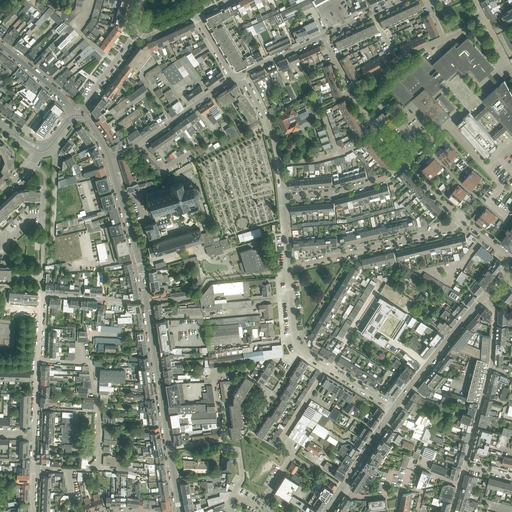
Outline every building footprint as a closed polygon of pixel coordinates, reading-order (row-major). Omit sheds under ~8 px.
[(27,1),(26,0),(22,0),(21,1),(25,6),(18,14),(21,17),(28,9),(32,5),(30,3),(27,1)] [(241,0),(241,1),(244,8),(245,10),(245,11),(249,9),(250,11),(252,10),(251,8),(249,5),(247,0),(241,0)] [(253,0),(247,0),(249,5),(251,8),(252,8),(256,6),(253,0)] [(260,0),(253,0),(256,6),(256,5),(258,9),(263,6),(262,4),(260,0)] [(310,0),(306,0),(299,4),(302,11),(313,6),(311,1),(310,0)] [(354,16),(359,14),(355,6),(353,7),(349,0),(348,0),(347,1),(348,3),(354,16)] [(355,0),(356,1),(353,3),(355,6),(359,14),(363,12),(357,0),(355,0)] [(357,0),(363,12),(369,9),(366,1),(363,2),(361,0),(357,0)] [(414,1),(413,2),(418,14),(418,13),(423,11),(421,7),(424,5),(421,0),(419,0),(414,2),(414,1)] [(241,1),(235,3),(241,16),(244,15),(243,15),(242,12),(245,10),(244,8),(241,1)] [(483,7),(486,12),(498,5),(495,1),(483,7)] [(118,8),(117,11),(125,13),(127,7),(108,2),(108,4),(112,5),(111,6),(118,8)] [(411,4),(408,5),(413,16),(418,14),(413,2),(410,3),(411,4)] [(235,3),(230,5),(230,6),(235,15),(238,14),(240,17),(241,16),(235,3)] [(303,12),(302,11),(299,4),(280,13),(284,21),(303,12)] [(7,21),(20,7),(18,5),(15,7),(13,10),(11,13),(5,19),(7,21)] [(405,5),(403,6),(408,18),(413,16),(408,5),(406,6),(405,5)] [(498,5),(486,12),(488,16),(500,10),(499,8),(501,7),(499,5),(498,5)] [(250,63),(250,64),(256,61),(251,50),(249,46),(244,34),(242,30),(240,26),(235,15),(230,6),(224,9),(225,10),(222,12),(221,10),(206,17),(207,20),(205,21),(211,32),(217,41),(218,40),(220,44),(219,45),(223,53),(225,52),(227,55),(226,56),(230,64),(232,63),(236,71),(247,66),(246,64),(250,63)] [(402,8),(398,10),(403,20),(408,18),(403,6),(402,7),(402,8)] [(43,15),(28,30),(31,34),(34,32),(50,16),(54,12),(50,7),(43,15)] [(511,7),(508,10),(508,11),(505,13),(502,15),(499,18),(502,25),(511,20),(511,7)] [(38,20),(43,14),(37,9),(32,15),(38,20)] [(66,16),(69,14),(69,13),(68,12),(68,11),(61,10),(61,11),(60,16),(59,18),(61,20),(62,20),(64,18),(66,16)] [(394,10),(393,11),(399,23),(399,22),(403,20),(398,10),(395,11),(394,10)] [(500,10),(488,16),(491,22),(497,17),(496,15),(501,12),(502,12),(501,10),(500,10)] [(391,13),(389,14),(394,25),(399,23),(393,11),(391,12),(391,13)] [(280,13),(274,15),(275,19),(278,25),(284,22),(284,21),(280,13)] [(386,14),(383,16),(389,27),(394,25),(389,14),(386,15),(386,14)] [(421,17),(424,22),(432,19),(429,14),(425,16),(421,17)] [(30,15),(25,20),(29,24),(34,19),(30,15)] [(113,16),(111,22),(122,25),(123,19),(113,16)] [(389,27),(383,16),(382,16),(383,17),(379,19),(384,29),(388,27),(389,27)] [(20,18),(14,25),(16,27),(22,20),(20,18)] [(69,23),(64,18),(62,20),(61,20),(57,24),(54,27),(60,34),(70,24),(69,23)] [(98,19),(98,22),(114,26),(120,30),(122,25),(111,22),(101,19),(98,19)] [(434,24),(432,19),(424,22),(426,27),(434,24)] [(91,20),(87,25),(92,28),(95,23),(91,20)] [(262,21),(253,25),(257,34),(258,37),(261,36),(265,35),(268,33),(262,21)] [(315,21),(303,26),(304,26),(305,30),(306,29),(309,37),(312,35),(315,34),(320,32),(316,24),(315,21)] [(366,25),(364,26),(369,37),(374,34),(373,34),(378,32),(373,21),(369,23),(369,22),(366,24),(366,25)] [(121,31),(120,30),(114,26),(98,22),(97,22),(95,25),(106,29),(110,32),(117,37),(121,31)] [(194,22),(188,25),(191,32),(193,36),(199,33),(197,29),(194,22)] [(426,27),(428,32),(436,29),(435,27),(434,24),(426,27)] [(94,27),(106,37),(113,42),(117,37),(110,32),(106,29),(95,25),(94,27)] [(182,27),(186,35),(187,37),(190,36),(189,33),(191,32),(188,25),(182,27)] [(247,28),(242,30),(244,34),(251,31),(253,36),(257,34),(253,25),(247,28)] [(305,39),(309,37),(306,29),(305,30),(304,26),(299,28),(301,31),(305,39)] [(360,26),(358,27),(364,39),(369,37),(364,26),(361,27),(360,26)] [(2,38),(6,42),(11,35),(16,30),(14,27),(9,33),(7,32),(2,38)] [(91,32),(103,41),(110,47),(113,42),(106,37),(94,27),(91,32)] [(182,27),(177,30),(180,37),(186,35),(182,27)] [(358,29),(354,30),(359,41),(363,39),(364,39),(358,27),(357,28),(358,29)] [(292,32),(297,42),(305,39),(301,31),(299,28),(292,32)] [(511,32),(510,28),(500,33),(508,51),(511,49),(511,32)] [(71,42),(79,34),(74,29),(66,37),(57,46),(64,53),(66,51),(67,49),(64,46),(69,41),(71,42)] [(439,34),(436,29),(428,32),(431,37),(439,34)] [(19,32),(16,30),(11,35),(6,42),(10,45),(15,38),(14,37),(19,32)] [(177,30),(171,32),(175,40),(176,43),(182,41),(180,37),(177,30)] [(277,51),(283,49),(275,32),(274,30),(272,32),(275,39),(272,40),(272,41),(274,44),(277,51)] [(283,30),(280,31),(282,35),(284,39),(287,47),(292,45),(288,37),(287,38),(287,37),(286,35),(283,30)] [(349,31),(348,32),(354,44),(354,43),(359,41),(354,30),(350,32),(349,31)] [(89,33),(86,36),(106,51),(110,47),(103,41),(91,32),(90,31),(89,33)] [(278,31),(275,32),(283,49),(287,47),(284,39),(282,35),(281,36),(278,31)] [(169,42),(175,40),(171,32),(166,35),(169,42)] [(347,34),(344,35),(349,46),(354,44),(348,32),(346,33),(347,34)] [(28,36),(28,35),(27,34),(23,38),(21,37),(12,46),(16,49),(22,42),(28,37),(28,36)] [(166,35),(160,37),(164,45),(169,42),(166,35)] [(341,35),(338,36),(344,48),(349,46),(344,35),(341,36),(341,35)] [(418,37),(422,45),(424,44),(426,43),(425,39),(423,35),(418,37)] [(344,48),(338,36),(338,37),(338,38),(331,41),(333,45),(336,44),(339,50),(344,48)] [(28,37),(22,42),(16,49),(23,54),(28,48),(31,45),(36,40),(33,38),(29,42),(28,40),(30,38),(28,37)] [(160,37),(155,40),(158,47),(159,47),(161,53),(163,52),(162,49),(163,48),(162,46),(164,45),(160,37)] [(463,74),(466,72),(468,74),(470,72),(471,74),(473,73),(475,75),(474,75),(480,81),(486,76),(488,75),(490,72),(495,67),(488,60),(485,57),(475,45),(474,46),(473,45),(474,44),(467,37),(462,43),(461,44),(459,46),(457,48),(456,46),(454,44),(452,46),(433,64),(436,68),(430,74),(418,61),(390,87),(404,103),(417,91),(419,93),(425,88),(432,96),(444,85),(441,82),(445,78),(446,79),(458,69),(463,74)] [(418,47),(422,45),(418,37),(413,39),(417,47),(418,47)] [(83,50),(89,44),(84,39),(78,45),(83,50)] [(417,47),(413,39),(408,42),(412,50),(414,48),(415,48),(417,47)] [(153,50),(158,47),(155,40),(146,44),(150,51),(152,55),(153,56),(155,55),(153,50)] [(267,47),(268,50),(270,55),(277,51),(274,44),(272,41),(272,40),(265,43),(267,47)] [(409,51),(412,50),(408,42),(403,44),(407,52),(408,51),(409,51)] [(33,61),(37,65),(38,65),(40,63),(39,62),(45,56),(44,55),(47,53),(49,52),(50,51),(51,49),(52,50),(56,47),(52,43),(48,46),(46,49),(33,61)] [(89,44),(83,50),(79,54),(81,57),(76,61),(78,63),(88,55),(95,50),(89,44)] [(141,47),(128,63),(133,68),(134,69),(136,72),(150,55),(151,56),(152,55),(150,51),(146,44),(143,46),(142,48),(141,47)] [(407,52),(403,44),(398,46),(399,50),(397,51),(399,56),(401,54),(404,53),(405,52),(407,52)] [(249,46),(251,50),(256,61),(263,58),(259,50),(258,47),(254,49),(252,45),(249,46)] [(322,45),(314,48),(317,56),(323,54),(321,51),(324,49),(322,45)] [(30,51),(25,55),(26,55),(27,57),(31,60),(36,54),(40,51),(35,46),(31,49),(30,51)] [(309,51),(312,59),(317,56),(314,48),(309,51)] [(91,58),(94,56),(96,58),(99,61),(102,57),(95,50),(88,55),(91,58)] [(304,53),(307,61),(312,59),(309,51),(304,53)] [(196,59),(193,56),(191,52),(187,55),(194,67),(199,63),(196,59)] [(41,64),(40,63),(38,65),(38,66),(45,71),(53,63),(52,62),(56,58),(51,53),(51,54),(41,64)] [(297,53),(288,57),(292,65),(300,61),(298,56),(297,55),(297,53)] [(304,53),(299,55),(302,63),(307,61),(304,53)] [(186,54),(173,62),(178,68),(183,65),(189,74),(195,82),(201,78),(194,67),(187,55),(186,54)] [(380,56),(384,64),(391,60),(389,55),(386,57),(384,54),(380,56)] [(196,59),(199,63),(205,60),(201,55),(196,59)] [(339,60),(342,64),(350,60),(347,55),(339,60)] [(379,66),(384,64),(380,56),(375,59),(379,66)] [(9,59),(5,57),(1,63),(0,63),(0,66),(2,68),(3,65),(4,66),(5,65),(5,64),(6,63),(7,62),(9,59)] [(289,65),(286,58),(277,62),(281,69),(283,72),(287,70),(288,73),(292,71),(289,65)] [(7,68),(12,62),(9,59),(7,62),(6,63),(5,64),(5,65),(4,66),(3,65),(2,68),(0,68),(0,70),(0,71),(3,69),(4,70),(6,68),(7,68)] [(53,63),(45,71),(48,74),(59,63),(61,61),(60,60),(59,60),(59,59),(54,64),(53,63)] [(370,62),(374,69),(379,66),(375,59),(370,62)] [(342,64),(345,69),(352,65),(350,60),(342,64)] [(4,70),(0,72),(4,75),(8,70),(10,71),(14,68),(16,66),(12,62),(7,68),(6,68),(4,70)] [(172,63),(171,64),(167,66),(162,70),(172,85),(184,77),(178,68),(173,62),(172,63)] [(369,72),(374,69),(370,62),(365,64),(369,72)] [(59,63),(48,74),(52,78),(60,69),(58,68),(61,65),(59,63)] [(128,63),(125,67),(130,72),(132,73),(134,69),(133,68),(128,63)] [(275,63),(266,67),(270,75),(274,73),(275,76),(275,77),(276,76),(280,75),(278,71),(275,63)] [(332,69),(330,64),(322,67),(324,72),(332,69)] [(365,64),(360,67),(363,71),(365,74),(369,72),(365,64)] [(345,69),(347,74),(355,70),(352,65),(345,69)] [(121,72),(126,76),(127,76),(130,72),(125,67),(121,72)] [(18,68),(13,73),(16,75),(13,78),(16,80),(23,72),(19,68),(18,68)] [(54,80),(57,83),(63,76),(69,70),(68,68),(61,75),(59,73),(54,80)] [(219,71),(215,74),(220,82),(226,78),(219,68),(217,69),(219,71)] [(264,68),(255,73),(259,80),(262,79),(263,82),(266,81),(264,77),(267,76),(264,68)] [(211,69),(206,72),(208,76),(215,85),(220,82),(215,74),(211,69)] [(334,74),(332,69),(324,72),(326,77),(334,74)] [(63,76),(57,83),(61,86),(65,81),(67,80),(70,77),(71,77),(69,75),(72,72),(69,70),(63,76)] [(358,75),(355,70),(347,74),(350,79),(351,78),(358,75)] [(23,72),(16,80),(19,83),(21,80),(23,82),(28,76),(23,72)] [(121,72),(117,77),(122,82),(126,77),(126,76),(121,72)] [(490,72),(488,75),(493,80),(498,86),(501,84),(495,77),(490,72)] [(257,81),(259,80),(255,73),(251,75),(260,93),(263,92),(257,81)] [(334,74),(326,77),(328,82),(336,79),(334,74)] [(209,89),(215,85),(208,76),(205,78),(206,80),(204,82),(209,89)] [(29,77),(26,80),(23,83),(26,86),(25,88),(27,90),(30,87),(31,87),(32,86),(32,85),(34,82),(33,81),(34,81),(29,77)] [(70,77),(67,80),(65,81),(61,86),(64,89),(70,83),(73,80),(70,77)] [(117,77),(112,83),(119,88),(120,88),(121,86),(120,85),(123,82),(122,82),(117,77)] [(338,84),(336,79),(328,82),(330,87),(338,84)] [(70,83),(64,89),(67,91),(75,83),(76,83),(74,81),(73,80),(70,83)] [(75,83),(67,91),(72,96),(78,90),(75,88),(78,85),(80,82),(77,80),(76,83),(75,83)] [(503,123),(506,126),(511,133),(511,93),(505,80),(501,84),(498,86),(482,100),(502,122),(502,123),(503,123)] [(25,88),(18,92),(24,97),(20,101),(21,102),(24,105),(27,107),(28,107),(36,93),(34,91),(36,89),(39,85),(36,83),(34,82),(32,85),(32,86),(31,87),(30,87),(27,90),(25,88)] [(270,82),(267,83),(271,92),(272,92),(276,100),(278,99),(274,91),(270,82)] [(112,83),(109,88),(116,94),(120,89),(120,88),(119,88),(112,83)] [(131,93),(128,95),(123,99),(123,100),(125,102),(130,99),(134,104),(146,95),(150,93),(143,84),(131,93)] [(250,122),(258,117),(255,114),(257,113),(243,91),(242,92),(237,84),(236,85),(236,84),(232,86),(233,87),(227,90),(219,95),(216,97),(221,106),(225,104),(226,105),(238,97),(240,99),(237,101),(250,122)] [(289,84),(285,86),(290,96),(293,103),(297,101),(289,84)] [(338,84),(330,87),(332,92),(340,89),(338,84)] [(200,85),(193,91),(198,98),(205,92),(200,85)] [(39,92),(33,104),(36,106),(41,99),(46,92),(42,88),(39,92)] [(109,88),(104,93),(111,98),(111,97),(114,100),(118,95),(116,94),(109,88)] [(163,93),(164,95),(169,102),(171,106),(172,105),(177,113),(184,108),(171,88),(168,90),(163,93)] [(437,102),(432,96),(425,88),(419,93),(413,99),(425,113),(437,102)] [(342,95),(340,89),(332,92),(334,98),(342,95)] [(190,103),(198,98),(193,91),(185,96),(190,103)] [(44,102),(49,97),(50,95),(46,92),(41,99),(36,106),(38,108),(39,107),(40,108),(44,103),(45,102),(44,102)] [(93,107),(91,110),(96,117),(103,112),(106,110),(104,107),(111,98),(104,93),(93,107)] [(442,94),(438,98),(451,112),(455,109),(442,94)] [(147,96),(143,99),(144,102),(148,106),(152,104),(151,103),(149,100),(148,99),(147,96)] [(289,97),(283,100),(285,105),(291,102),(289,97)] [(0,111),(2,113),(9,103),(3,99),(1,101),(2,101),(1,102),(0,101),(0,111)] [(211,100),(205,104),(213,117),(220,112),(211,100)] [(336,105),(334,106),(336,109),(339,107),(340,109),(347,105),(344,100),(337,104),(336,105)] [(9,103),(2,113),(9,118),(14,112),(12,112),(14,110),(10,107),(12,105),(13,103),(10,101),(9,103)] [(63,109),(55,102),(50,107),(59,115),(64,109),(63,109)] [(168,112),(171,116),(171,117),(176,113),(171,106),(169,102),(164,106),(167,111),(169,110),(169,111),(168,112)] [(277,117),(281,124),(285,133),(292,130),(293,131),(300,128),(313,122),(311,117),(306,106),(304,102),(297,105),(291,108),(291,109),(284,112),(284,113),(277,117)] [(390,110),(388,108),(376,118),(383,126),(384,126),(404,108),(399,102),(390,110)] [(450,116),(437,102),(425,113),(436,125),(436,126),(438,128),(438,127),(450,116)] [(42,109),(39,113),(44,116),(43,117),(53,124),(59,115),(50,107),(48,106),(46,104),(42,109)] [(205,104),(198,109),(203,116),(208,112),(210,115),(208,117),(213,124),(217,121),(213,117),(205,104)] [(350,110),(347,105),(340,109),(342,114),(350,110)] [(156,106),(154,107),(164,122),(168,119),(167,118),(163,112),(162,113),(161,113),(156,106)] [(154,107),(152,108),(158,116),(156,118),(155,118),(160,125),(161,124),(164,122),(154,107)] [(16,111),(15,110),(14,112),(9,118),(15,123),(20,117),(22,114),(17,109),(16,111)] [(148,110),(145,112),(149,117),(156,127),(160,125),(155,118),(153,116),(152,117),(148,110)] [(352,114),(350,110),(342,114),(345,119),(352,114)] [(33,111),(25,124),(27,125),(33,117),(36,113),(33,111)] [(200,119),(195,111),(191,114),(201,129),(203,127),(198,120),(200,119)] [(104,114),(103,112),(96,117),(97,119),(95,121),(97,124),(104,119),(106,117),(104,114)] [(497,142),(492,136),(470,112),(464,117),(464,118),(457,124),(459,127),(486,158),(492,152),(498,146),(495,144),(497,142)] [(22,114),(20,117),(15,123),(21,127),(24,123),(26,121),(23,119),(25,116),(22,114)] [(202,131),(201,129),(191,114),(187,117),(192,124),(192,125),(194,123),(200,132),(202,131)] [(355,119),(352,114),(345,119),(347,123),(355,119)] [(53,124),(43,117),(33,130),(43,137),(47,132),(49,129),(52,125),(53,124)] [(152,130),(156,127),(149,117),(147,118),(148,119),(145,121),(152,130)] [(187,117),(183,120),(193,135),(195,134),(194,133),(195,132),(190,125),(192,124),(187,117)] [(107,123),(104,119),(97,124),(100,129),(107,123)] [(144,128),(148,133),(152,130),(145,121),(144,119),(143,120),(142,121),(146,126),(144,128)] [(358,124),(355,119),(347,123),(350,128),(358,124)] [(183,120),(178,124),(183,131),(183,130),(189,139),(194,136),(193,135),(183,120)] [(139,131),(143,137),(148,133),(144,128),(139,121),(137,123),(137,124),(141,129),(139,131)] [(107,123),(100,129),(103,133),(110,128),(112,127),(109,122),(107,123)] [(178,124),(173,127),(174,128),(179,135),(178,135),(180,138),(183,136),(184,138),(186,141),(189,139),(183,131),(178,124)] [(232,124),(225,130),(231,139),(239,134),(238,132),(237,131),(236,129),(235,128),(234,127),(233,126),(232,124)] [(360,129),(358,124),(350,128),(353,132),(353,133),(360,129)] [(79,139),(81,137),(87,133),(82,126),(75,131),(78,135),(77,136),(79,139)] [(138,140),(143,137),(139,131),(135,126),(133,128),(135,130),(132,132),(138,140)] [(110,128),(103,133),(106,138),(112,134),(114,133),(116,131),(113,127),(110,128)] [(329,141),(324,127),(317,129),(322,144),(329,141)] [(179,135),(174,128),(169,131),(174,138),(178,135),(179,135)] [(363,134),(360,129),(353,133),(349,135),(352,140),(363,134)] [(113,135),(106,140),(110,146),(117,142),(123,138),(118,130),(116,131),(114,133),(112,134),(113,135)] [(128,131),(126,133),(128,135),(127,135),(133,144),(138,140),(134,135),(132,132),(130,134),(128,131)] [(174,138),(169,131),(165,134),(170,142),(174,138)] [(89,147),(94,143),(87,133),(81,137),(88,147),(89,147)] [(170,142),(165,134),(160,138),(165,145),(170,142)] [(117,142),(110,146),(112,150),(114,150),(115,150),(121,148),(133,144),(127,135),(123,138),(117,142)] [(160,138),(156,141),(161,148),(165,145),(160,138)] [(365,152),(367,151),(374,144),(370,140),(363,146),(360,147),(365,152)] [(156,141),(151,144),(152,145),(156,151),(161,148),(156,141)] [(331,148),(329,141),(322,144),(324,150),(331,148)] [(67,142),(62,148),(60,151),(65,155),(68,152),(69,153),(74,151),(75,152),(80,150),(75,143),(73,146),(67,142)] [(440,143),(438,144),(441,147),(441,148),(443,150),(448,155),(454,149),(450,144),(446,148),(441,142),(440,143)] [(0,152),(2,153),(8,147),(4,143),(1,145),(0,144),(0,152)] [(88,147),(78,152),(81,156),(88,153),(91,158),(92,158),(100,156),(98,151),(95,144),(89,148),(89,147),(88,147)] [(198,145),(195,147),(201,157),(206,154),(204,150),(200,144),(198,145)] [(377,148),(374,144),(367,151),(365,152),(367,151),(370,154),(377,148)] [(2,153),(5,162),(14,162),(14,156),(11,156),(10,154),(12,152),(8,147),(2,153)] [(377,148),(370,154),(374,159),(381,152),(377,148)] [(454,149),(448,155),(452,159),(453,161),(459,156),(457,154),(458,153),(454,149)] [(443,150),(437,156),(441,161),(448,155),(443,150)] [(381,152),(374,159),(378,162),(385,156),(381,152)] [(448,155),(441,161),(445,165),(452,159),(448,155)] [(72,156),(63,161),(62,170),(66,167),(76,162),(72,156)] [(91,158),(89,159),(90,163),(93,162),(95,166),(103,164),(100,156),(92,158),(91,158)] [(118,160),(120,165),(127,163),(126,160),(130,159),(130,158),(129,156),(126,158),(118,160)] [(385,156),(378,162),(381,166),(388,160),(385,156)] [(432,168),(438,163),(433,156),(426,162),(428,164),(432,168)] [(461,166),(465,162),(463,159),(456,165),(460,168),(461,166)] [(388,160),(381,166),(385,171),(392,164),(388,160)] [(14,169),(14,162),(5,162),(1,170),(7,177),(12,173),(9,170),(10,168),(14,169)] [(443,172),(445,170),(438,163),(432,168),(436,173),(441,169),(443,172)] [(73,166),(74,170),(76,175),(81,173),(80,168),(79,166),(78,164),(73,166)] [(428,164),(422,170),(426,174),(432,168),(428,164)] [(96,176),(106,173),(104,166),(82,173),(84,177),(95,173),(96,176)] [(129,168),(121,170),(123,175),(130,173),(130,170),(133,169),(132,167),(129,168)] [(354,170),(354,172),(357,180),(362,179),(360,171),(359,168),(354,169),(354,170)] [(432,168),(426,174),(430,179),(436,173),(432,168)] [(477,174),(471,168),(469,170),(471,172),(467,176),(472,180),(477,174)] [(349,171),(349,173),(352,182),(357,180),(354,172),(354,170),(349,171)] [(405,170),(398,176),(402,180),(409,174),(405,170)] [(343,173),(344,175),(346,183),(352,182),(349,173),(349,171),(343,173)] [(341,185),(339,176),(338,173),(333,175),(333,178),(335,185),(336,186),(341,185)] [(402,180),(406,184),(412,178),(409,174),(402,180)] [(482,177),(477,174),(472,180),(476,184),(482,177)] [(58,187),(76,183),(77,183),(75,175),(64,179),(58,181),(58,187)] [(94,187),(109,182),(107,176),(99,178),(92,180),(94,187)] [(467,187),(472,180),(467,176),(462,183),(467,187)] [(136,179),(136,177),(125,180),(126,185),(134,183),(133,180),(136,179)] [(147,198),(146,199),(147,200),(148,200),(149,202),(148,202),(148,203),(149,203),(150,207),(150,208),(151,208),(151,210),(150,210),(150,211),(150,212),(151,212),(152,212),(153,215),(153,216),(154,216),(165,213),(166,213),(166,212),(171,211),(172,211),(171,210),(176,209),(176,210),(177,210),(178,210),(178,209),(180,209),(181,209),(180,208),(185,207),(185,208),(186,207),(187,209),(186,209),(186,210),(187,210),(188,214),(188,215),(189,214),(199,211),(200,211),(200,210),(199,206),(199,205),(198,206),(196,199),(197,198),(197,197),(199,195),(199,196),(200,195),(199,195),(199,192),(200,192),(200,191),(199,191),(198,189),(199,188),(198,188),(196,186),(197,185),(196,185),(195,186),(193,185),(192,185),(189,186),(188,182),(189,182),(188,181),(187,181),(187,182),(186,178),(182,180),(183,182),(182,182),(181,182),(181,183),(179,183),(179,182),(172,184),(173,185),(170,186),(170,185),(170,186),(169,186),(169,187),(163,189),(163,188),(160,189),(160,190),(157,190),(154,191),(147,193),(147,194),(146,194),(148,198),(147,198)] [(412,178),(406,184),(409,188),(416,182),(412,178)] [(471,190),(476,184),(472,180),(467,187),(471,190)] [(110,189),(109,182),(94,187),(96,193),(110,189)] [(410,195),(413,192),(420,186),(416,182),(409,188),(406,191),(410,195)] [(458,195),(463,188),(458,185),(456,182),(452,186),(455,189),(453,191),(458,195)] [(137,183),(127,186),(128,192),(139,189),(147,186),(146,183),(138,185),(137,183)] [(413,192),(417,196),(423,190),(420,186),(413,192)] [(385,198),(385,195),(382,187),(377,188),(379,197),(380,200),(385,198)] [(0,222),(24,201),(24,200),(23,200),(24,199),(29,199),(29,201),(30,201),(40,201),(41,188),(33,188),(24,188),(24,190),(21,190),(20,191),(19,191),(17,193),(15,191),(0,205),(0,222)] [(463,188),(458,195),(462,199),(466,194),(469,197),(471,195),(463,188)] [(417,196),(414,199),(418,203),(420,200),(427,194),(423,190),(417,196)] [(361,193),(364,201),(365,204),(370,203),(369,200),(367,191),(361,193)] [(448,198),(452,201),(458,195),(453,191),(448,198)] [(97,196),(99,201),(113,197),(111,192),(97,196)] [(356,194),(351,196),(354,207),(359,206),(359,203),(356,194)] [(420,200),(424,204),(430,198),(427,194),(420,200)] [(458,195),(452,201),(457,205),(462,199),(458,195)] [(351,196),(346,197),(349,208),(354,207),(351,196)] [(113,197),(99,201),(100,207),(107,205),(114,202),(113,197)] [(346,197),(341,198),(343,207),(344,210),(349,208),(346,197)] [(424,204),(428,208),(434,202),(430,198),(424,204)] [(116,207),(114,202),(107,205),(100,207),(102,211),(104,210),(106,210),(116,207)] [(438,206),(434,202),(428,208),(426,210),(430,214),(431,212),(438,206)] [(208,206),(204,207),(209,223),(205,225),(206,228),(212,226),(211,224),(213,223),(208,206)] [(442,211),(438,206),(431,212),(435,217),(442,211)] [(486,218),(491,212),(484,206),(483,208),(485,210),(481,214),(486,218)] [(110,216),(118,214),(116,207),(106,210),(107,214),(109,213),(110,216)] [(97,212),(83,216),(85,223),(92,222),(91,219),(98,217),(97,215),(97,212)] [(491,212),(486,218),(490,222),(496,215),(491,212)] [(150,224),(145,225),(146,231),(147,231),(149,239),(167,233),(165,228),(163,228),(163,226),(171,223),(169,218),(167,219),(165,213),(154,216),(155,222),(150,224)] [(112,223),(120,220),(118,214),(110,216),(108,217),(109,220),(111,219),(112,223)] [(476,214),(472,218),(480,225),(486,218),(481,214),(479,217),(476,214)] [(409,218),(407,218),(410,229),(415,228),(417,227),(415,220),(414,220),(413,219),(410,220),(409,218)] [(480,225),(485,229),(490,222),(486,218),(480,225)] [(92,222),(85,223),(87,230),(89,229),(92,229),(94,228),(97,228),(100,227),(98,220),(92,222)] [(511,220),(507,228),(508,228),(506,231),(508,233),(501,241),(501,242),(511,250),(511,220)] [(121,223),(104,227),(107,236),(115,234),(123,232),(121,223)] [(229,246),(227,238),(214,242),(212,234),(220,232),(217,224),(212,226),(206,228),(205,228),(207,232),(201,233),(200,229),(152,243),(153,246),(148,247),(150,256),(203,240),(208,255),(214,253),(215,255),(223,252),(222,248),(229,246)] [(237,234),(239,242),(261,236),(259,228),(237,234)] [(363,228),(360,229),(361,232),(363,240),(368,239),(365,228),(363,229),(363,228)] [(344,230),(344,233),(347,244),(352,243),(350,234),(347,235),(346,230),(344,230)] [(115,234),(107,236),(108,242),(109,242),(115,241),(125,238),(123,232),(115,234)] [(462,233),(459,234),(462,245),(468,244),(466,238),(465,235),(462,235),(462,233)] [(468,237),(474,242),(477,239),(471,234),(468,237)] [(333,235),(331,236),(332,246),(338,246),(338,245),(341,245),(339,237),(337,238),(337,235),(333,235)] [(447,239),(444,240),(446,249),(447,252),(452,251),(452,248),(449,236),(447,237),(447,239)] [(115,241),(109,242),(111,249),(127,245),(125,238),(115,241)] [(102,243),(96,244),(100,262),(101,262),(108,260),(107,254),(106,249),(104,243),(104,242),(102,243)] [(420,243),(417,244),(420,255),(425,254),(423,245),(420,245),(420,243)] [(129,251),(127,245),(111,249),(113,255),(129,251)] [(493,255),(491,254),(488,251),(487,251),(486,250),(484,248),(482,246),(472,258),(479,263),(483,258),(491,265),(489,267),(488,269),(489,269),(496,274),(504,264),(502,263),(500,261),(499,260),(498,259),(497,259),(497,260),(496,261),(495,261),(495,262),(493,264),(491,262),(494,259),(495,259),(492,257),(493,255)] [(253,250),(252,248),(240,252),(243,261),(239,262),(242,272),(246,271),(246,273),(256,270),(256,272),(259,271),(266,269),(260,248),(253,250)] [(399,260),(404,259),(402,250),(399,250),(399,248),(396,249),(399,260)] [(119,261),(130,258),(129,251),(113,255),(115,262),(119,261)] [(388,253),(383,254),(385,263),(386,266),(391,265),(391,264),(388,253)] [(378,256),(372,257),(375,265),(377,264),(378,268),(381,267),(380,266),(378,256)] [(358,263),(361,268),(364,267),(364,268),(369,266),(367,258),(362,259),(362,261),(358,263)] [(363,270),(361,268),(358,263),(355,267),(353,266),(350,271),(357,275),(359,276),(363,270)] [(0,279),(11,280),(11,267),(0,266),(0,279)] [(125,272),(126,277),(134,275),(133,268),(124,270),(121,270),(115,271),(115,273),(123,273),(125,272)] [(147,269),(149,281),(168,277),(167,274),(162,275),(162,273),(157,274),(156,268),(148,269),(147,269)] [(413,282),(417,275),(408,269),(404,276),(413,282)] [(490,281),(491,280),(496,274),(489,269),(488,269),(485,272),(484,272),(483,274),(483,275),(490,281)] [(458,276),(456,279),(456,280),(462,283),(468,274),(462,271),(462,270),(461,271),(462,271),(458,276)] [(355,278),(357,275),(350,271),(347,275),(356,281),(357,279),(355,278)] [(97,277),(96,295),(102,296),(102,288),(99,287),(100,283),(104,284),(103,279),(103,275),(102,272),(97,272),(97,277)] [(49,274),(46,274),(45,292),(53,292),(54,283),(49,283),(49,275),(49,274)] [(134,275),(126,277),(122,277),(123,280),(120,280),(121,284),(135,281),(134,275)] [(355,283),(356,281),(347,275),(344,280),(351,284),(353,281),(355,283)] [(419,286),(423,279),(421,278),(422,278),(417,275),(413,282),(419,286)] [(477,280),(485,287),(490,281),(483,275),(482,276),(478,281),(477,280)] [(168,277),(149,281),(151,290),(168,288),(167,284),(162,285),(162,282),(170,281),(175,280),(175,276),(169,277),(168,277)] [(75,279),(74,283),(74,294),(82,294),(83,282),(78,281),(78,280),(75,279)] [(260,283),(261,287),(262,287),(263,295),(270,294),(270,283),(266,284),(265,279),(242,281),(243,293),(244,297),(250,296),(249,285),(259,284),(259,283),(260,283)] [(342,280),(340,283),(348,289),(350,286),(352,287),(353,285),(351,284),(344,280),(343,281),(342,280)] [(471,288),(478,295),(485,287),(477,280),(471,288)] [(213,303),(214,303),(214,300),(214,292),(224,291),(224,294),(243,293),(242,281),(211,284),(200,298),(200,301),(197,301),(194,301),(195,307),(200,307),(201,307),(201,305),(204,304),(205,304),(207,304),(210,304),(213,303)] [(347,291),(348,289),(340,283),(340,284),(338,287),(339,287),(338,289),(348,295),(349,293),(347,291)] [(403,307),(404,304),(409,297),(387,284),(386,283),(380,293),(399,304),(403,307)] [(446,286),(443,291),(444,292),(449,295),(453,289),(449,287),(448,287),(446,286)] [(511,288),(509,286),(501,295),(509,301),(511,304),(511,303),(511,288)] [(170,288),(168,288),(151,290),(152,296),(153,296),(170,294),(171,293),(170,288)] [(454,288),(453,289),(449,295),(456,300),(459,295),(460,296),(462,293),(454,288)] [(334,293),(336,294),(343,298),(344,295),(346,296),(348,295),(338,289),(338,290),(336,290),(334,293)] [(456,300),(449,295),(444,292),(442,295),(455,303),(456,300)] [(469,306),(471,304),(476,297),(471,292),(468,295),(467,295),(465,298),(466,298),(464,301),(469,306)] [(22,305),(37,306),(38,294),(23,293),(22,305)] [(336,294),(333,298),(342,304),(343,302),(341,301),(343,298),(336,294)] [(363,332),(363,333),(365,334),(369,337),(371,338),(384,346),(388,340),(384,337),(384,338),(380,336),(378,338),(374,335),(374,336),(372,335),(373,333),(375,333),(379,327),(378,326),(381,321),(382,322),(386,315),(385,314),(388,310),(389,310),(391,307),(396,310),(395,313),(399,315),(398,316),(402,318),(404,320),(408,314),(381,296),(380,296),(378,300),(381,301),(382,302),(363,332)] [(333,298),(330,303),(339,308),(341,306),(342,304),(333,298)] [(79,308),(79,300),(70,299),(70,302),(67,302),(67,304),(67,306),(63,305),(63,311),(67,311),(67,310),(69,310),(69,312),(73,312),(73,307),(79,308)] [(126,303),(127,308),(125,308),(126,312),(133,311),(133,312),(141,311),(139,303),(132,304),(126,303)] [(330,303),(327,307),(336,313),(339,308),(330,303)] [(458,305),(455,309),(462,315),(468,308),(462,303),(459,306),(458,305)] [(273,317),(271,304),(263,304),(263,305),(259,305),(259,311),(264,311),(264,318),(273,317)] [(447,305),(445,308),(449,311),(452,312),(459,318),(462,315),(455,309),(454,310),(447,305)] [(481,310),(474,317),(479,321),(481,322),(491,327),(492,313),(484,306),(482,309),(481,310)] [(179,308),(177,308),(178,313),(186,313),(186,315),(186,319),(197,319),(200,319),(203,319),(202,317),(202,315),(201,315),(200,307),(195,307),(179,308)] [(336,313),(327,307),(324,312),(331,316),(333,314),(335,315),(336,313)] [(162,308),(154,309),(155,318),(163,317),(163,316),(165,315),(165,313),(163,312),(162,310),(165,310),(166,312),(172,312),(171,308),(162,308)] [(446,320),(453,326),(458,319),(452,313),(450,316),(449,315),(451,313),(446,309),(440,316),(441,317),(444,318),(446,320)] [(511,316),(509,315),(499,310),(498,323),(508,324),(511,324),(511,328),(511,329),(511,316)] [(121,317),(118,317),(118,323),(134,322),(135,323),(142,322),(141,311),(133,312),(133,311),(126,312),(125,312),(125,314),(120,314),(121,317)] [(322,316),(321,317),(331,322),(332,320),(330,319),(331,316),(324,312),(322,316)] [(406,321),(394,340),(399,343),(400,341),(397,340),(407,324),(412,316),(410,315),(406,321)] [(433,315),(432,318),(442,324),(449,330),(453,326),(446,320),(444,318),(441,317),(440,319),(433,315)] [(412,316),(407,324),(412,327),(422,334),(424,332),(425,330),(432,334),(434,336),(437,331),(421,321),(421,322),(420,323),(416,321),(417,319),(413,316),(412,317),(412,316)] [(321,317),(319,321),(326,325),(327,323),(329,324),(331,322),(321,317)] [(479,321),(474,317),(471,321),(478,327),(481,322),(479,321)] [(432,318),(430,320),(436,324),(435,326),(437,327),(446,334),(449,330),(442,324),(432,318)] [(156,321),(157,330),(169,328),(168,320),(167,320),(156,321)] [(262,342),(273,340),(272,336),(273,336),(273,335),(272,328),(273,327),(272,323),(269,323),(269,320),(265,320),(266,323),(264,323),(264,324),(260,324),(261,331),(265,331),(265,336),(261,337),(262,342)] [(324,328),(326,325),(319,321),(316,326),(325,331),(326,330),(324,328)] [(475,330),(478,327),(471,321),(467,326),(475,330)] [(238,323),(239,337),(243,337),(242,328),(246,327),(246,326),(246,322),(241,323),(239,323),(238,323)] [(222,324),(224,343),(240,342),(239,337),(238,323),(235,323),(232,323),(229,324),(226,324),(222,324)] [(207,326),(205,326),(207,344),(224,343),(222,324),(219,325),(216,325),(213,325),(210,326),(207,326)] [(312,330),(320,335),(322,332),(324,333),(325,331),(316,326),(313,330),(312,330)] [(475,331),(475,330),(467,326),(452,345),(452,347),(459,350),(464,352),(465,352),(467,353),(478,358),(481,359),(489,359),(490,349),(491,336),(482,335),(475,331)] [(48,330),(48,336),(57,336),(59,336),(60,336),(60,329),(51,328),(51,331),(48,330)] [(357,329),(355,333),(363,338),(363,337),(365,334),(363,333),(361,332),(361,331),(361,332),(357,329),(358,329),(357,329)] [(308,342),(308,344),(316,342),(315,341),(319,334),(320,335),(312,330),(307,337),(309,339),(310,339),(308,342)] [(77,342),(89,343),(88,337),(87,331),(78,331),(77,342)] [(134,336),(135,341),(137,341),(145,340),(144,331),(136,332),(136,335),(134,336)] [(432,338),(430,340),(437,345),(444,336),(438,331),(437,331),(434,336),(432,334),(430,336),(432,338)] [(497,331),(496,339),(506,340),(506,339),(507,339),(509,339),(509,333),(507,332),(497,331)] [(173,333),(170,334),(158,336),(159,345),(167,344),(173,343),(174,343),(173,333)] [(411,337),(406,345),(427,358),(432,352),(433,349),(437,345),(430,340),(424,335),(422,338),(427,343),(426,344),(425,346),(418,341),(419,339),(414,336),(412,338),(411,337)] [(318,354),(319,353),(323,346),(322,347),(316,343),(316,342),(308,344),(308,345),(312,347),(311,348),(310,350),(311,350),(318,354)] [(115,351),(116,344),(113,344),(110,344),(107,344),(104,344),(98,343),(98,350),(115,351)] [(505,344),(496,343),(495,353),(502,354),(503,346),(505,346),(505,344)] [(263,351),(243,354),(244,362),(260,360),(265,359),(268,359),(267,358),(282,357),(281,345),(272,346),(273,350),(263,351)] [(242,346),(207,350),(208,359),(208,360),(209,366),(209,367),(244,362),(243,354),(242,346)] [(323,346),(319,353),(323,356),(329,347),(327,346),(326,348),(323,346)] [(330,348),(329,347),(323,356),(328,359),(332,352),(329,350),(330,348)] [(452,347),(449,350),(456,356),(458,354),(466,357),(467,353),(465,352),(464,352),(459,350),(452,347)] [(333,350),(332,352),(328,359),(332,362),(338,353),(336,352),(333,350)] [(56,352),(47,351),(47,356),(50,356),(50,359),(60,359),(60,356),(56,356),(56,352)] [(189,353),(184,353),(178,354),(169,354),(161,355),(162,362),(170,361),(174,361),(174,360),(173,356),(185,356),(185,357),(189,357),(189,353)] [(417,370),(420,365),(406,353),(403,356),(408,360),(407,362),(417,370)] [(441,360),(447,365),(450,367),(461,372),(462,369),(464,370),(466,366),(451,362),(453,359),(454,359),(454,360),(456,361),(457,359),(454,358),(451,356),(447,353),(441,360)] [(341,366),(347,357),(342,354),(336,363),(341,366)] [(139,363),(138,363),(138,364),(140,365),(149,363),(147,357),(141,357),(134,357),(130,356),(130,360),(139,360),(139,363)] [(341,366),(346,369),(351,360),(347,357),(341,366)] [(297,362),(297,363),(305,369),(308,364),(300,359),(298,362),(297,362)] [(395,362),(412,376),(416,371),(406,362),(404,365),(397,359),(395,362)] [(495,359),(495,362),(496,363),(497,364),(511,370),(511,361),(510,361),(510,360),(504,359),(495,359)] [(268,361),(265,366),(274,371),(274,370),(276,366),(273,364),(274,363),(271,360),(270,362),(268,361)] [(351,360),(346,369),(350,372),(355,365),(352,363),(353,361),(351,360)] [(407,381),(412,376),(395,362),(394,363),(390,360),(389,362),(392,364),(399,370),(397,373),(400,375),(399,376),(398,376),(407,381)] [(447,365),(441,360),(435,367),(442,372),(444,369),(446,370),(448,370),(450,367),(447,365)] [(163,369),(171,368),(182,367),(182,365),(174,365),(174,362),(174,361),(170,361),(162,362),(162,363),(163,369)] [(296,365),(294,368),(302,373),(305,369),(297,363),(296,364),(296,365)] [(356,363),(355,365),(350,372),(355,375),(360,366),(356,363)] [(484,377),(487,366),(480,363),(480,364),(476,363),(474,374),(475,374),(475,375),(484,378),(485,377),(484,377)] [(360,366),(355,375),(359,377),(364,370),(362,369),(364,366),(361,365),(360,366)] [(265,366),(262,370),(270,375),(272,372),(273,373),(274,371),(265,366)] [(183,373),(182,367),(171,368),(163,369),(164,376),(172,374),(172,373),(183,373)] [(291,371),(291,372),(299,378),(302,373),(294,368),(292,371),(291,371)] [(434,369),(429,375),(441,385),(447,376),(440,374),(434,369)] [(120,381),(125,382),(125,371),(100,370),(100,380),(108,381),(111,381),(116,381),(120,381)] [(258,371),(256,373),(259,375),(268,381),(269,379),(268,379),(270,375),(262,370),(261,372),(258,371)] [(364,380),(370,371),(368,370),(367,372),(364,370),(359,377),(364,380)] [(370,371),(364,380),(366,381),(365,382),(368,384),(373,376),(374,374),(370,371)] [(492,372),(491,377),(498,380),(505,383),(510,385),(511,380),(511,379),(494,371),(492,372)] [(291,374),(288,377),(290,379),(291,378),(297,382),(299,378),(291,372),(290,373),(291,374)] [(394,373),(393,374),(395,376),(394,376),(397,378),(395,380),(403,387),(407,381),(398,376),(399,376),(394,373)] [(475,374),(474,374),(471,385),(481,389),(483,382),(484,378),(475,375),(475,374)] [(238,384),(248,391),(254,381),(244,375),(238,384)] [(259,375),(256,380),(264,385),(266,381),(267,382),(268,381),(259,375)] [(439,388),(441,385),(429,375),(425,380),(431,385),(439,388)] [(323,388),(320,393),(322,394),(326,387),(331,378),(330,378),(327,376),(321,384),(324,386),(323,388)] [(377,379),(373,376),(368,384),(371,386),(372,385),(373,386),(376,382),(379,383),(382,378),(379,376),(377,379)] [(391,377),(390,379),(391,380),(391,381),(393,382),(391,385),(399,391),(403,387),(395,380),(393,379),(391,377)] [(491,377),(490,381),(497,384),(498,382),(500,383),(499,385),(502,386),(503,386),(505,383),(498,380),(491,377)] [(288,381),(287,383),(295,388),(299,383),(297,382),(291,378),(290,379),(288,382),(288,381)] [(329,389),(325,396),(327,397),(331,390),(336,381),(335,380),(331,378),(326,387),(329,389)] [(429,387),(431,385),(425,380),(422,384),(428,389),(435,392),(436,390),(429,387)] [(334,392),(329,398),(331,399),(341,384),(339,383),(336,381),(331,390),(334,392)] [(490,381),(488,389),(496,391),(497,391),(497,388),(499,389),(499,388),(500,385),(499,385),(497,384),(490,381)] [(174,382),(165,384),(166,387),(165,388),(166,389),(166,390),(166,391),(166,392),(167,394),(167,395),(168,395),(176,393),(183,393),(182,383),(183,383),(183,382),(174,382)] [(387,382),(386,384),(388,385),(390,387),(388,389),(396,396),(399,391),(391,385),(389,383),(387,382)] [(287,384),(285,388),(292,393),(295,388),(287,383),(286,384),(287,384)] [(230,415),(241,414),(240,403),(248,391),(238,384),(232,394),(235,395),(233,398),(233,404),(229,404),(230,415)] [(341,384),(331,399),(333,401),(337,394),(340,395),(345,387),(342,385),(341,384)] [(422,384),(417,389),(424,394),(433,397),(435,392),(428,389),(422,384)] [(481,392),(481,389),(471,385),(469,391),(468,396),(467,398),(462,396),(461,397),(466,398),(469,400),(471,401),(478,403),(481,392)] [(392,400),(396,396),(388,389),(384,386),(383,388),(384,389),(384,390),(386,391),(384,394),(385,394),(392,400)] [(340,395),(336,402),(337,403),(342,396),(345,398),(350,390),(347,388),(345,387),(340,395)] [(511,400),(508,399),(507,399),(511,389),(508,388),(504,387),(501,394),(500,399),(509,402),(508,405),(510,405),(511,405),(511,400)] [(282,390),(281,392),(289,397),(292,393),(285,388),(283,391),(282,390)] [(494,398),(496,391),(488,389),(486,396),(494,398)] [(345,398),(340,405),(342,406),(346,399),(349,401),(355,393),(351,391),(350,390),(345,398)] [(281,393),(279,397),(281,398),(287,402),(287,401),(289,397),(281,392),(280,393),(281,393)] [(415,392),(410,398),(416,403),(418,401),(422,404),(425,400),(421,397),(421,396),(415,392)] [(168,395),(167,395),(167,396),(168,398),(167,399),(168,400),(168,401),(168,403),(168,404),(169,405),(176,404),(185,404),(183,393),(176,393),(168,395)] [(350,401),(349,401),(355,405),(358,407),(360,403),(363,398),(359,395),(355,393),(350,401)] [(131,396),(130,398),(145,399),(146,402),(139,403),(140,407),(147,405),(155,404),(154,398),(146,399),(146,397),(133,397),(131,396)] [(460,399),(469,403),(468,406),(476,409),(478,403),(471,401),(469,400),(466,398),(461,397),(460,399)] [(278,401),(277,402),(286,408),(289,403),(287,401),(287,402),(281,398),(279,401),(278,401)] [(427,407),(416,403),(410,398),(405,406),(411,410),(415,412),(418,407),(420,408),(420,407),(424,409),(425,408),(424,410),(435,414),(436,410),(434,409),(427,407)] [(485,399),(483,406),(491,408),(499,410),(500,407),(501,408),(502,404),(493,402),(493,401),(485,399)] [(345,408),(344,409),(356,417),(359,411),(361,409),(358,407),(355,405),(349,401),(345,408)] [(286,408),(277,402),(276,403),(277,404),(275,407),(283,412),(286,408)] [(435,406),(434,409),(436,410),(439,411),(444,413),(445,412),(446,409),(447,406),(442,404),(436,402),(435,406)] [(169,406),(170,414),(178,412),(187,412),(191,412),(208,412),(207,403),(201,403),(191,404),(185,404),(176,404),(169,405),(169,406)] [(156,411),(155,404),(147,405),(147,406),(140,408),(140,412),(143,412),(148,413),(148,412),(156,411)] [(308,405),(298,420),(306,425),(307,424),(312,416),(316,410),(315,410),(313,408),(308,405)] [(464,406),(463,408),(465,409),(467,410),(466,414),(472,416),(474,417),(475,416),(476,409),(468,406),(466,406),(464,406)] [(483,406),(482,413),(489,415),(490,413),(498,416),(498,414),(497,414),(497,412),(491,410),(491,408),(483,406)] [(283,412),(275,407),(273,410),(272,410),(271,411),(280,417),(283,412)] [(327,417),(329,418),(344,427),(350,417),(334,407),(331,412),(330,412),(327,417)] [(384,411),(377,407),(375,411),(372,409),(370,412),(380,418),(384,411)] [(330,412),(323,408),(320,413),(322,414),(323,414),(327,417),(330,412)] [(415,430),(412,436),(425,441),(427,442),(429,437),(433,429),(434,429),(436,423),(433,422),(434,419),(421,414),(415,422),(409,420),(405,419),(407,416),(410,418),(412,416),(403,409),(396,419),(403,423),(402,423),(406,425),(411,428),(415,430)] [(316,410),(312,416),(319,420),(322,414),(320,413),(318,411),(316,410)] [(269,416),(275,420),(277,421),(280,417),(271,411),(270,412),(271,413),(269,416)] [(178,412),(170,414),(170,418),(171,421),(172,420),(179,419),(216,418),(215,412),(191,413),(191,412),(187,412),(178,412)] [(369,419),(366,423),(374,428),(379,420),(371,415),(370,414),(367,412),(364,416),(369,419)] [(458,415),(456,418),(472,425),(473,420),(474,417),(472,416),(466,414),(463,413),(462,415),(460,414),(460,415),(458,415)] [(499,418),(489,415),(482,413),(478,425),(486,427),(487,422),(490,423),(490,424),(497,425),(499,418)] [(229,426),(240,425),(243,425),(241,414),(230,415),(232,426),(229,426)] [(329,418),(327,417),(323,414),(322,414),(319,420),(317,423),(323,426),(329,418)] [(266,415),(264,418),(265,418),(264,419),(272,424),(275,420),(269,416),(267,415),(267,416),(266,415)] [(456,418),(453,426),(461,429),(463,430),(470,432),(472,425),(456,418)] [(272,424),(264,419),(261,424),(269,429),(272,424)] [(396,419),(391,426),(397,430),(400,431),(401,429),(407,431),(408,427),(401,425),(402,423),(403,423),(396,419)] [(298,420),(288,436),(305,448),(310,441),(313,435),(304,430),(306,425),(298,420)] [(188,423),(172,426),(173,432),(181,431),(181,432),(193,430),(192,424),(188,424),(188,423)] [(313,429),(312,431),(322,437),(324,439),(329,431),(323,427),(323,426),(317,423),(313,429)] [(269,429),(261,424),(259,427),(258,427),(257,428),(266,434),(269,429)] [(230,437),(241,436),(240,425),(229,426),(230,437)] [(364,425),(361,430),(369,435),(372,430),(364,425)] [(449,425),(448,429),(457,432),(457,431),(461,432),(461,431),(463,432),(462,436),(452,433),(451,436),(460,439),(461,439),(468,441),(470,432),(463,430),(461,429),(453,426),(453,427),(449,425)] [(482,434),(477,433),(476,437),(494,441),(491,440),(492,434),(495,434),(496,432),(478,427),(477,431),(482,433),(482,434)] [(502,434),(507,435),(511,436),(511,428),(504,427),(502,434)] [(266,434),(257,428),(257,429),(257,430),(255,433),(263,438),(266,434)] [(390,428),(383,438),(389,442),(390,442),(392,443),(394,441),(398,443),(403,436),(399,433),(396,432),(394,431),(390,428)] [(433,429),(429,437),(434,439),(442,443),(442,441),(444,438),(443,438),(445,433),(434,429),(433,429)] [(369,435),(361,430),(358,434),(366,440),(369,435)] [(218,433),(213,434),(211,434),(210,434),(205,435),(203,435),(192,437),(193,442),(219,438),(218,433)] [(507,435),(502,434),(501,433),(498,444),(504,445),(507,435)] [(360,448),(365,441),(355,434),(353,437),(352,439),(355,441),(353,444),(360,448)] [(322,437),(319,442),(325,446),(327,442),(330,444),(331,443),(324,439),(322,437)] [(476,437),(474,445),(473,449),(472,449),(480,451),(489,453),(501,456),(502,453),(496,451),(496,452),(488,450),(489,445),(490,442),(493,443),(494,441),(476,437)] [(389,443),(390,442),(389,442),(383,438),(379,443),(389,449),(392,445),(389,443)] [(402,446),(412,450),(414,446),(414,445),(404,440),(402,446)] [(310,441),(305,448),(322,458),(324,455),(322,454),(323,452),(321,452),(323,450),(322,448),(310,441)] [(452,447),(458,449),(465,452),(468,443),(460,441),(458,446),(454,444),(452,447)] [(379,443),(376,448),(386,454),(389,449),(379,443)] [(339,444),(337,447),(339,448),(354,458),(359,451),(352,446),(349,444),(341,445),(339,444)] [(418,447),(416,452),(417,452),(421,454),(423,455),(426,446),(427,447),(427,445),(423,444),(422,449),(418,447)] [(144,456),(147,456),(149,456),(150,456),(155,456),(163,455),(162,446),(153,448),(153,446),(149,446),(147,446),(146,446),(146,447),(142,447),(143,455),(137,456),(137,458),(143,459),(143,456),(144,456)] [(451,447),(449,451),(456,454),(464,456),(465,452),(458,449),(452,447),(451,447)] [(339,448),(337,452),(342,455),(341,457),(343,458),(351,463),(354,458),(339,448)] [(382,459),(386,454),(376,448),(373,452),(382,459)] [(470,456),(470,459),(477,460),(478,458),(481,459),(481,458),(478,457),(479,453),(488,456),(489,453),(480,451),(472,449),(470,456)] [(456,454),(449,450),(448,453),(453,455),(456,455),(455,457),(463,460),(464,456),(456,454)] [(373,452),(370,457),(379,464),(382,459),(373,452)] [(37,453),(37,462),(46,463),(46,462),(49,462),(49,461),(49,454),(46,453),(40,453),(37,453)] [(183,461),(183,471),(208,471),(208,461),(200,461),(200,454),(194,453),(194,461),(183,461)] [(81,455),(80,467),(86,468),(90,464),(88,464),(87,459),(87,456),(81,455)] [(147,459),(146,462),(152,463),(156,462),(156,464),(164,462),(163,455),(155,456),(150,456),(149,456),(147,456),(147,459)] [(221,471),(228,471),(231,472),(232,461),(233,456),(222,455),(221,471)] [(335,456),(332,459),(336,462),(339,465),(337,468),(345,472),(351,463),(343,458),(341,457),(340,459),(335,456)] [(370,457),(366,462),(376,468),(379,464),(370,457)] [(462,465),(463,460),(455,457),(455,459),(447,457),(446,460),(455,464),(462,465)] [(511,466),(511,458),(504,457),(502,464),(510,467),(511,466)] [(327,461),(323,467),(341,479),(341,478),(342,477),(343,476),(343,475),(345,472),(337,468),(337,467),(327,461)] [(295,474),(299,466),(293,462),(288,469),(295,474)] [(370,472),(377,475),(379,476),(380,476),(383,471),(382,471),(381,471),(381,470),(376,468),(366,462),(363,468),(370,472)] [(433,464),(431,470),(446,475),(446,473),(447,471),(447,469),(445,468),(433,464)] [(451,474),(450,477),(458,479),(461,468),(457,467),(457,466),(454,464),(452,470),(447,468),(447,469),(446,473),(451,474)] [(149,473),(150,476),(166,473),(165,467),(157,469),(154,469),(149,469),(149,473)] [(363,468),(360,472),(367,476),(368,474),(375,479),(377,475),(370,472),(363,468)] [(42,478),(41,480),(42,480),(43,481),(51,481),(51,482),(54,482),(55,482),(55,476),(63,476),(64,476),(64,473),(55,473),(49,472),(47,472),(47,476),(43,475),(43,477),(42,477),(42,478)] [(360,472),(357,477),(370,486),(372,483),(365,479),(367,477),(367,476),(360,472)] [(476,483),(478,478),(465,474),(464,480),(476,483)] [(278,485),(274,491),(280,495),(304,510),(306,511),(318,511),(314,509),(310,506),(292,494),(289,493),(292,488),(295,490),(299,484),(285,475),(278,485)] [(357,477),(354,482),(361,486),(362,484),(369,488),(370,486),(357,477)] [(417,485),(416,488),(434,484),(428,482),(419,478),(417,485)] [(158,480),(149,482),(149,485),(150,488),(151,488),(152,491),(159,490),(160,493),(169,492),(167,479),(158,480)] [(463,485),(472,487),(475,488),(476,483),(464,480),(463,485)] [(326,501),(333,491),(318,481),(316,484),(311,491),(314,493),(324,499),(326,501)] [(133,497),(132,506),(138,507),(139,501),(139,499),(139,496),(140,493),(140,491),(140,490),(140,482),(138,482),(138,484),(135,484),(135,493),(136,493),(136,498),(133,497)] [(181,483),(182,492),(194,490),(193,486),(190,487),(189,482),(181,483)] [(208,493),(219,492),(225,491),(226,485),(213,485),(213,482),(207,483),(207,488),(208,493)] [(354,482),(351,486),(351,488),(357,492),(359,489),(365,493),(367,491),(367,490),(361,486),(354,482)] [(219,496),(207,499),(209,506),(213,504),(224,501),(227,500),(232,491),(228,491),(227,488),(230,484),(227,483),(226,485),(225,491),(219,492),(219,496)] [(449,485),(448,485),(443,486),(439,497),(444,499),(451,501),(456,487),(449,485)] [(17,493),(17,497),(19,497),(19,501),(18,501),(19,504),(21,504),(21,501),(28,501),(28,493),(21,492),(17,493)] [(160,493),(152,494),(152,497),(156,497),(156,500),(159,499),(159,500),(161,500),(170,499),(169,492),(160,493)] [(95,494),(100,506),(104,505),(102,497),(99,498),(98,495),(98,493),(95,494)] [(319,510),(320,510),(326,502),(323,500),(324,499),(314,493),(314,494),(313,494),(308,502),(312,505),(319,510)] [(59,509),(58,511),(60,511),(61,505),(62,505),(62,500),(69,500),(69,499),(68,497),(68,495),(63,495),(59,500),(59,509)] [(345,495),(342,500),(354,508),(353,509),(359,511),(359,508),(356,506),(351,503),(352,500),(345,495)] [(460,496),(458,501),(459,501),(460,502),(460,503),(466,505),(474,507),(477,508),(479,502),(472,500),(470,502),(468,500),(469,499),(467,499),(460,496)] [(84,499),(81,500),(82,505),(83,504),(86,511),(91,510),(86,497),(84,498),(84,499)] [(95,508),(92,501),(90,502),(88,497),(86,497),(91,510),(95,508)] [(450,506),(451,501),(444,499),(444,500),(434,497),(433,500),(450,506)] [(143,501),(142,507),(170,511),(172,510),(170,499),(161,500),(159,500),(157,501),(156,501),(149,500),(143,500),(143,501)] [(386,499),(368,500),(369,510),(370,510),(386,508),(386,509),(387,509),(386,499)] [(342,500),(339,505),(346,510),(347,508),(352,511),(353,509),(354,508),(342,500)] [(448,511),(450,506),(433,500),(432,503),(439,505),(439,504),(442,505),(441,510),(448,511)] [(193,501),(183,503),(185,511),(187,511),(201,508),(200,502),(193,504),(193,501)] [(458,502),(456,509),(464,511),(464,510),(466,511),(471,511),(472,510),(472,508),(473,508),(474,507),(466,505),(460,503),(458,502)] [(221,510),(225,503),(214,507),(213,508),(214,511),(215,511),(221,510)]
